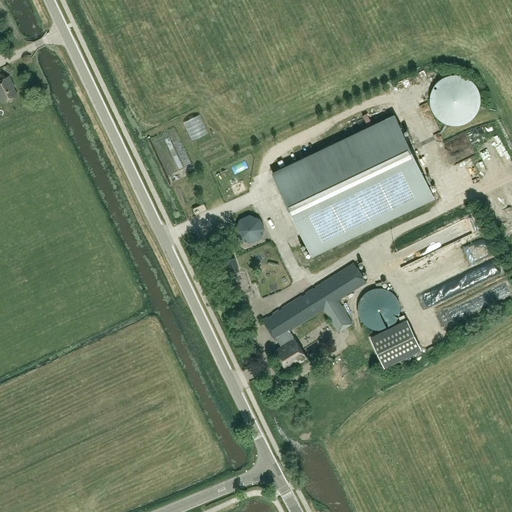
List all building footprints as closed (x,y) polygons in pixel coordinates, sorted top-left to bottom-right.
[(432,89),(430,99),(432,110),(438,118),(447,124),(457,125),(465,123),(474,117),(478,110),(480,101),(478,90),(473,82),(464,76),(453,74),(444,77),(438,81),(432,89)] [(9,76),(0,80),(0,89),(3,96),(0,97),(3,103),(17,96),(11,84),(13,83),(9,76)] [(197,114),(182,122),(192,141),(207,133),(197,114)] [(312,256),(434,198),(394,115),(273,173),(312,256)] [(448,168),(457,162),(453,156),(444,162),(448,168)] [(240,220),(236,230),(241,239),(251,243),(260,238),(264,228),(259,219),(249,215),(240,220)] [(401,267),(443,255),(439,240),(392,253),(394,262),(399,261),(401,267)] [(283,266),(294,261),(287,244),(276,248),(283,266)] [(485,253),(480,253),(479,251),(467,251),(467,260),(485,259),(485,253)] [(225,258),(226,264),(231,263),(237,294),(245,293),(239,255),(225,258)] [(255,265),(262,262),(260,255),(252,258),(255,265)] [(337,300),(366,282),(354,263),(294,301),(262,320),(275,340),(276,339),(281,346),(274,351),(287,370),(307,358),(294,338),(289,331),(324,309),(338,332),(352,324),(337,300)] [(457,294),(492,281),(488,272),(454,285),(457,294)] [(257,287),(263,300),(280,293),(274,280),(257,287)] [(502,301),(510,298),(506,285),(497,288),(502,301)] [(400,309),(399,304),(399,301),(397,298),(396,296),(394,294),(392,292),(389,291),(387,289),(384,289),(381,288),(378,288),(373,289),(371,290),(367,291),(365,293),(362,296),(360,299),(359,302),(358,307),(358,310),(358,313),(359,316),(360,318),(362,321),(364,323),(367,326),(369,327),(372,329),(375,329),(378,330),(382,330),(384,329),(387,328),(390,327),(392,325),(394,323),(396,321),(398,318),(399,316),(399,313),(400,309)] [(407,321),(371,339),(384,366),(420,348),(407,321)] [(294,391),(301,387),(298,382),(291,386),(294,391)]
